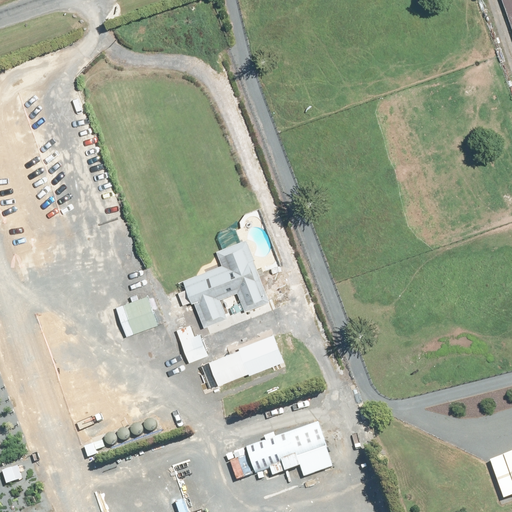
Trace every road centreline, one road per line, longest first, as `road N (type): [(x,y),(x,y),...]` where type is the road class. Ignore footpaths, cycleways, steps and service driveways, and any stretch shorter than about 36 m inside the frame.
road 1 (unknown): [(93,26),(52,69),(49,85),(100,302),(128,348),(186,397),(206,427),(222,434),(254,425),(311,404),(326,382),(300,299)]
road 2 (unknown): [(300,299),(207,71),(182,55),(126,49),(93,26)]
